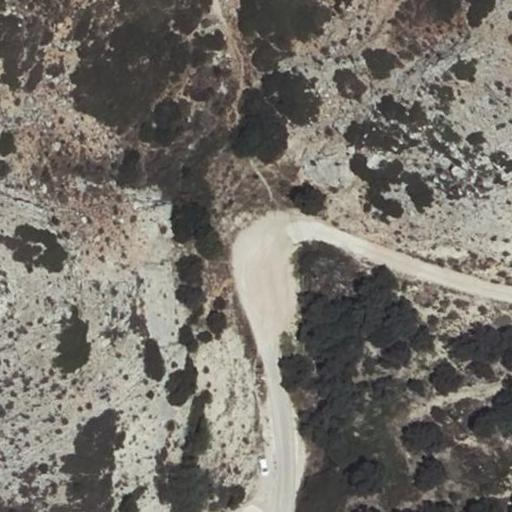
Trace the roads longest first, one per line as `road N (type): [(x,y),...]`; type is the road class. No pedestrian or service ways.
road 1 (track): [(272,369),(259,261),(294,232),(511,294)]
road 2 (residential): [(283,511),(285,449),(272,369)]
